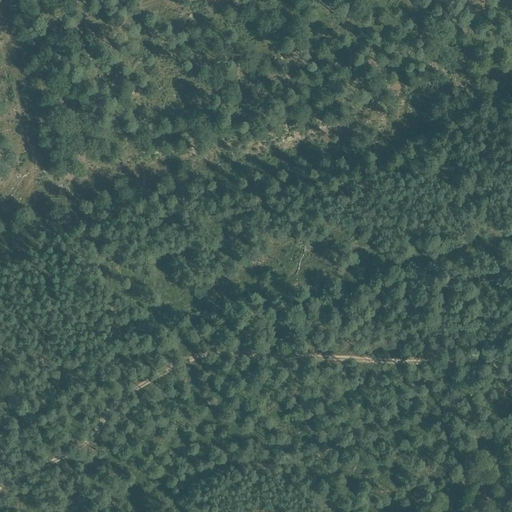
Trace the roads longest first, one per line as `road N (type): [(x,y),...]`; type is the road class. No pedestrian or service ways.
road 1 (track): [(511,368),(193,357),(107,412),(98,432),(72,453),(0,489)]
road 2 (track): [(0,15),(21,132),(15,191),(0,227)]
